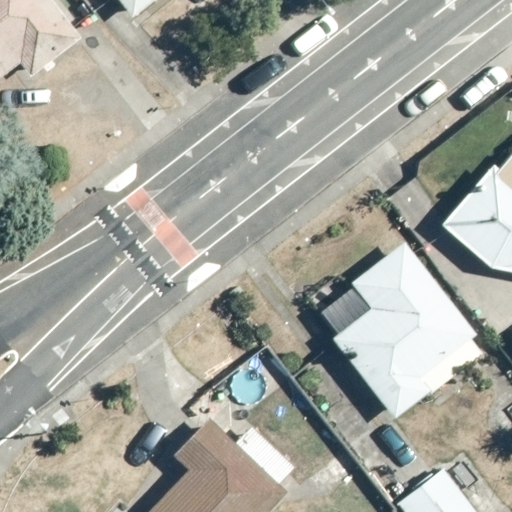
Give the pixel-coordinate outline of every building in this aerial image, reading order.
[(82,35),(54,0),(0,0),(0,79),(21,63),(31,75),(82,35)] [(153,0),(119,0),(133,16),(153,0)] [(511,182),(494,167),(441,226),(490,269),(511,273),(511,182)] [(476,334),(405,241),(350,283),(371,310),(333,339),(395,420),(430,393),(418,378),(476,334)] [(266,511),(286,491),(209,418),(173,456),(188,471),(148,511),(266,511)] [(471,511),(439,468),(395,500),(403,511),(471,511)]
